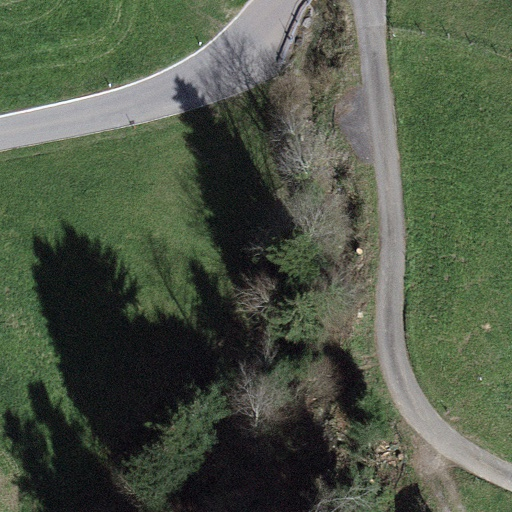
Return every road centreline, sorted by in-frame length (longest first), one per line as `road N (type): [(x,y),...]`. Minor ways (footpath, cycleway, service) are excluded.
road 1 (track): [(365,0),(392,229),(392,352),(412,404),(450,446),(511,476)]
road 2 (unclassified): [(0,134),(179,91),(251,48),(291,0)]
